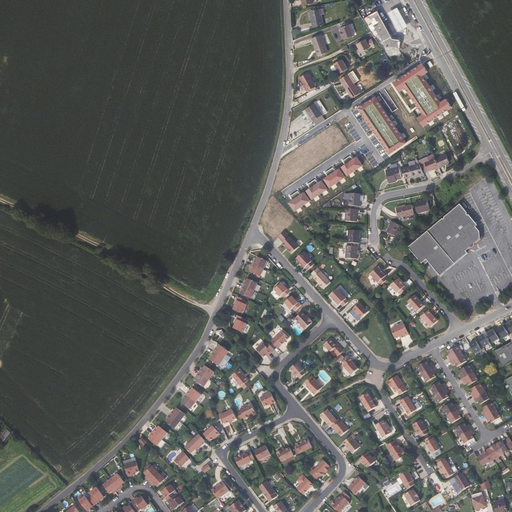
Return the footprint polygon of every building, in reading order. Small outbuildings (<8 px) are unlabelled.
[(405,41),(413,37),(398,8),(389,13),(405,41)] [(313,27),(323,25),(320,9),(310,11),(313,27)] [(391,37),(392,37),(378,11),(365,18),(363,14),(361,15),(368,28),(369,28),(373,35),(379,32),(386,45),(400,47),(401,41),(399,41),(399,39),(392,38),(391,37)] [(321,35),(311,39),(315,50),(317,49),(318,53),(326,50),(321,35)] [(370,36),(356,43),(361,52),(375,45),(370,36)] [(340,73),(348,68),(343,59),(335,63),(340,73)] [(303,81),(306,87),(308,90),(316,86),(317,85),(309,72),(300,77),(303,81)] [(339,80),(352,99),(360,93),(348,75),(339,80)] [(348,126),(355,136),(402,105),(395,94),(348,126)] [(402,113),(400,110),(395,114),(397,117),(370,135),(384,156),(412,138),(413,140),(417,138),(415,135),(434,123),(431,119),(433,117),(425,104),(422,106),(419,101),(402,113)] [(305,109),(313,121),(322,115),(315,103),(305,109)] [(435,167),(436,168),(439,167),(435,159),(433,154),(423,159),(424,162),(420,164),(424,173),(435,167)] [(449,162),(446,154),(435,159),(439,167),(440,168),(443,166),(442,166),(449,162)] [(359,173),(366,170),(359,155),(352,158),(359,173)] [(412,176),(413,178),(424,175),(419,164),(402,168),(405,178),(409,177),(409,176),(412,176)] [(396,181),(396,180),(401,178),(399,167),(385,171),(388,183),(396,181)] [(319,195),(317,191),(330,186),(326,176),(306,184),(312,198),(319,195)] [(320,191),(331,187),(330,186),(317,191),(319,195),(321,194),(320,191)] [(359,202),(360,194),(349,193),(348,206),(360,206),(360,202),(359,202)] [(415,203),(417,212),(430,209),(427,200),(415,203)] [(404,220),(403,217),(414,214),(412,205),(405,207),(396,209),(400,221),(404,220)] [(468,216),(467,215),(468,214),(460,205),(444,218),(445,218),(444,220),(443,219),(408,248),(421,264),(426,260),(428,262),(440,277),(468,254),(466,252),(471,248),(475,246),(474,245),(480,240),(480,232),(476,227),(477,226),(477,225),(469,215),(468,216)] [(356,213),(357,213),(357,209),(346,209),(345,221),(356,222),(356,213)] [(395,236),(400,226),(392,221),(390,225),(391,225),(387,232),(395,236)] [(359,240),(359,231),(349,230),(348,243),(358,243),(360,244),(360,240),(359,240)] [(282,244),(291,254),(293,252),(298,248),(284,231),(279,236),(278,237),(283,243),(282,244)] [(358,250),(358,243),(348,243),(347,243),(346,258),(356,259),(356,250),(358,250)] [(305,268),(308,271),(309,270),(314,265),(303,253),(298,257),(296,259),(304,269),(305,268)] [(255,261),(254,260),(252,263),(263,268),(267,261),(257,256),(256,258),(255,261)] [(260,276),(263,268),(252,263),(251,267),(252,267),(251,269),(250,272),(260,276)] [(323,289),(325,287),(330,283),(317,268),(312,273),(311,274),(314,278),(313,278),(323,289)] [(384,272),(383,273),(378,268),(371,275),(381,286),(388,279),(386,276),(387,275),(384,272)] [(245,283),(243,282),(242,285),(254,290),(257,283),(247,279),(247,280),(245,283)] [(407,289),(405,287),(404,287),(398,280),(390,287),(397,294),(398,293),(401,296),(407,289)] [(275,289),(284,299),(291,292),(282,282),(275,289)] [(240,294),(250,298),(254,290),(242,285),(240,289),(242,290),(241,292),(240,294)] [(338,290),(332,294),(330,296),(333,299),(334,299),(337,301),(336,302),(339,305),(340,304),(343,307),(349,302),(340,292),(338,290)] [(296,302),(294,299),(290,296),(283,303),(289,309),(290,309),(290,308),(291,308),(294,311),(301,304),(297,301),(296,302)] [(416,313),(423,307),(414,296),(407,302),(416,313)] [(247,305),(244,304),(246,300),(237,297),(236,301),(237,301),(235,305),(233,310),(242,314),(247,305)] [(360,319),(368,312),(359,303),(352,310),(360,319)] [(311,321),(308,317),(307,317),(302,311),(295,318),(304,328),(311,322),(311,321)] [(421,318),(430,328),(437,322),(428,311),(421,318)] [(244,323),(246,320),(237,316),(236,320),(237,320),(235,324),(233,328),(242,333),(246,324),(244,323)] [(404,337),(408,335),(403,324),(390,330),(395,339),(400,336),(403,335),(404,337)] [(277,349),(289,337),(283,330),(271,342),(277,349)] [(340,348),(337,345),(336,346),(330,339),(323,345),(329,352),(331,350),(334,353),(340,348)] [(263,358),(265,355),(273,349),(267,343),(264,345),(262,343),(255,349),(263,358)] [(511,343),(495,352),(504,368),(511,363),(511,343)] [(216,350),(215,348),(213,351),(224,359),(229,351),(220,345),(218,347),(216,350)] [(450,356),(448,357),(450,360),(461,354),(457,346),(448,352),(449,355),(450,356)] [(266,357),(274,350),(273,349),(265,355),(266,357)] [(209,360),(218,367),(224,359),(213,351),(211,354),(212,356),(211,358),(209,360)] [(335,359),(338,363),(344,358),(341,354),(335,359)] [(455,364),(457,367),(466,361),(461,354),(450,360),(452,364),(454,362),(455,364)] [(352,361),(353,360),(350,357),(342,364),(351,374),(358,368),(352,361)] [(427,364),(425,361),(416,366),(421,374),(432,368),(430,365),(428,366),(427,364)] [(295,377),(303,370),(296,363),(289,370),(295,377)] [(462,375),(459,376),(461,379),(473,372),(468,364),(459,370),(461,374),(462,375)] [(202,370),(200,369),(198,372),(209,380),(214,372),(205,366),(203,368),(202,370)] [(433,371),(432,368),(421,374),(426,382),(435,376),(433,373),(432,372),(433,371)] [(195,380),(204,387),(209,380),(198,372),(196,375),(198,376),(196,379),(195,380)] [(466,383),(468,385),(477,380),(473,372),(461,379),(463,382),(465,381),(466,383)] [(233,379),(240,387),(248,381),(240,373),(233,379)] [(305,386),(314,396),(322,388),(311,376),(304,382),(306,385),(305,386)] [(397,392),(399,395),(406,391),(397,376),(386,382),(389,386),(390,385),(395,393),(397,392)] [(440,385),(438,382),(429,387),(434,395),(445,389),(443,385),(441,386),(440,385)] [(473,393),(471,394),(473,398),(484,391),(480,383),(470,389),(472,392),(473,393)] [(190,391),(189,393),(188,392),(185,394),(196,403),(201,395),(193,389),(190,391)] [(446,391),(445,389),(434,395),(438,403),(447,397),(446,394),(445,392),(446,391)] [(478,401),(479,404),(489,398),(484,391),(473,398),(475,401),(477,400),(478,401)] [(273,403),(275,402),(270,393),(259,398),(264,407),(271,403),(271,404),(272,404),(273,403)] [(359,397),(365,407),(373,403),(366,393),(359,397)] [(181,402),(190,409),(196,403),(185,394),(183,397),(184,399),(183,401),(181,402)] [(407,414),(414,409),(406,395),(398,400),(407,414)] [(491,402),(482,408),(483,410),(484,412),(482,413),(484,416),(495,409),(491,402)] [(452,405),(451,403),(442,408),(446,416),(457,409),(455,406),(453,407),(452,405)] [(243,417),(244,419),(255,414),(250,404),(239,409),(240,412),(243,417)] [(173,413),(172,411),(169,414),(180,422),(185,416),(176,408),(175,411),(173,413)] [(326,409),(319,415),(328,426),(330,425),(336,420),(326,409)] [(459,412),(457,409),(446,416),(451,423),(460,418),(458,415),(457,413),(459,412)] [(489,420),(491,422),(500,417),(495,409),(484,416),(486,419),(488,418),(489,420)] [(220,415),(224,425),(235,419),(231,410),(220,415)] [(167,420),(165,422),(174,429),(180,422),(169,414),(167,417),(168,418),(167,420)] [(340,422),(338,419),(336,420),(330,425),(332,428),(333,427),(341,436),(348,429),(341,421),(340,422)] [(382,438),(391,433),(383,420),(375,425),(382,438)] [(427,433),(425,430),(426,429),(420,420),(412,424),(416,431),(418,434),(419,434),(421,437),(427,433)] [(463,423),(454,429),(459,436),(470,430),(468,427),(466,428),(465,426),(463,423)] [(209,442),(218,433),(212,426),(203,435),(209,442)] [(157,429),(156,430),(155,429),(152,432),(162,440),(167,433),(159,427),(157,429)] [(472,433),(470,430),(459,436),(464,444),(473,439),(471,436),(470,434),(472,433)] [(157,446),(162,440),(152,432),(150,435),(151,436),(150,438),(148,439),(157,446)] [(202,445),(202,444),(204,441),(198,434),(184,447),(190,454),(195,450),(196,448),(197,449),(202,445)] [(359,447),(353,439),(354,438),(352,434),(342,442),(351,453),(359,447)] [(425,443),(431,453),(439,449),(431,436),(425,439),(426,442),(425,443)] [(143,447),(147,444),(142,438),(138,441),(143,447)] [(296,446),(299,453),(311,448),(307,439),(302,442),(302,443),(296,446)] [(511,447),(511,443),(509,439),(503,442),(508,450),(511,447)] [(503,442),(502,441),(497,444),(504,455),(509,452),(508,450),(503,442)] [(398,445),(397,446),(395,442),(387,448),(397,464),(399,463),(402,463),(404,462),(404,460),(406,458),(407,457),(403,450),(402,451),(398,445)] [(504,455),(497,444),(496,445),(493,447),(499,458),(504,455)] [(254,452),(258,461),(270,455),(265,446),(254,452)] [(493,447),(489,449),(487,450),(494,461),(499,458),(493,447)] [(276,452),(281,462),(293,456),(289,448),(284,451),(282,452),(281,450),(276,452)] [(488,462),(489,464),(494,461),(487,450),(483,453),(483,454),(488,462)] [(180,468),(189,459),(183,453),(174,461),(180,468)] [(235,459),(239,467),(251,461),(247,453),(242,456),(238,457),(235,459)] [(374,462),(368,455),(368,456),(365,453),(359,459),(366,468),(374,462)] [(482,466),(488,462),(483,454),(477,458),(482,466)] [(442,471),(446,478),(454,473),(445,458),(437,463),(439,466),(438,467),(441,471),(442,471)] [(133,473),(136,472),(141,471),(137,461),(125,464),(129,476),(133,475),(133,473)] [(329,469),(328,468),(329,467),(323,461),(313,471),(312,470),(309,473),(316,479),(319,477),(320,477),(323,474),(325,471),(326,472),(329,469)] [(208,464),(201,469),(205,473),(211,468),(208,464)] [(148,477),(146,478),(149,481),(159,472),(152,465),(145,472),(147,474),(146,475),(148,477)] [(414,485),(412,481),(413,480),(407,471),(398,476),(406,489),(414,485)] [(158,486),(165,479),(159,472),(149,481),(151,484),(152,482),(154,484),(155,483),(158,486)] [(125,481),(119,473),(111,479),(119,489),(122,487),(121,486),(123,484),(122,483),(125,481)] [(461,491),(469,486),(461,473),(453,478),(461,491)] [(348,488),(355,494),(365,483),(358,476),(348,487),(348,488)] [(110,493),(113,491),(115,490),(116,491),(119,489),(111,479),(104,485),(110,493)] [(303,495),(313,485),(306,479),(297,489),(303,495)] [(274,494),(275,493),(265,480),(258,486),(262,490),(263,492),(262,493),(269,502),(276,497),(274,494)] [(217,499),(228,490),(222,482),(210,490),(216,497),(217,499)] [(165,493),(163,495),(167,500),(169,499),(175,495),(173,492),(175,490),(171,484),(162,490),(165,493)] [(92,493),(89,495),(91,497),(95,502),(100,498),(102,499),(105,497),(97,487),(91,491),(92,493)] [(415,492),(414,493),(412,489),(403,495),(410,506),(419,500),(417,497),(418,497),(415,492)] [(178,496),(176,493),(175,495),(169,499),(174,505),(172,506),(174,509),(185,502),(180,495),(178,496)] [(348,501),(351,498),(345,493),(337,502),(336,501),(332,505),(333,505),(333,506),(339,511),(342,511),(351,503),(348,501)] [(483,497),(482,496),(481,493),(472,496),(473,499),(472,499),(475,510),(476,510),(477,511),(480,510),(480,509),(486,507),(483,497)] [(86,496),(80,500),(86,509),(89,506),(90,508),(96,504),(95,502),(91,497),(88,499),(86,496)] [(139,499),(138,497),(132,502),(133,503),(137,509),(140,506),(143,510),(149,505),(142,496),(139,499)] [(435,506),(442,503),(439,497),(432,500),(435,506)] [(507,511),(504,500),(494,503),(496,511),(507,511)] [(244,511),(246,511),(243,508),(242,508),(240,506),(241,505),(238,501),(229,508),(232,511),(244,511)] [(273,507),(276,511),(288,511),(281,502),(273,507)] [(136,511),(139,510),(137,509),(133,503),(128,508),(126,506),(123,509),(125,511),(136,511)]
